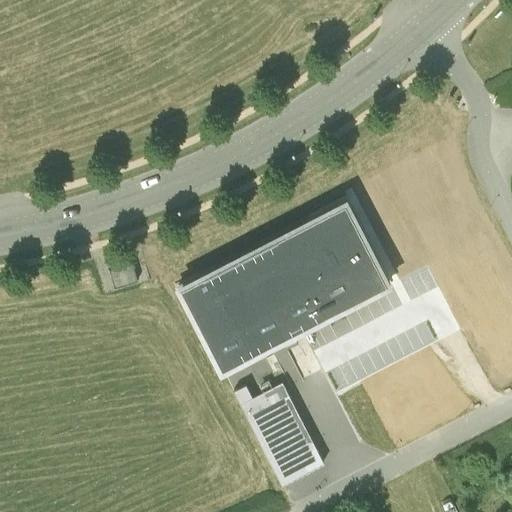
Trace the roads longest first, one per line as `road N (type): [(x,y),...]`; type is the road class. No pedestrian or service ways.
road 1 (tertiary): [(0,235),(137,203),(245,158),(424,26)]
road 2 (unclassified): [(511,404),(310,511)]
road 3 (unclassified): [(424,26),(477,97),(477,149),(511,223)]
